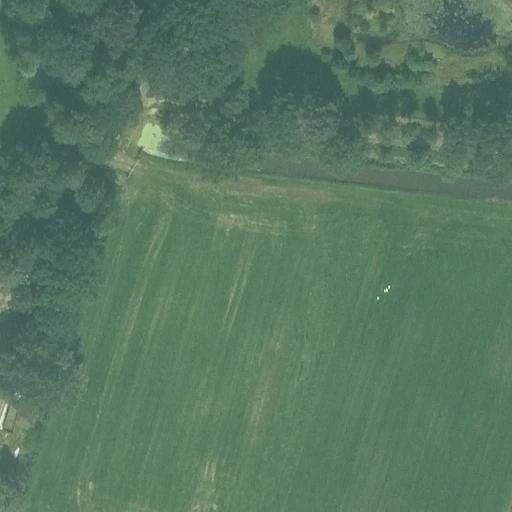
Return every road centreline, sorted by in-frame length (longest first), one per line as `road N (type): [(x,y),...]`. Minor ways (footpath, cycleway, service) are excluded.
road 1 (unclassified): [(511,152),(236,115),(153,84)]
road 2 (unclassified): [(0,248),(59,195),(153,84)]
